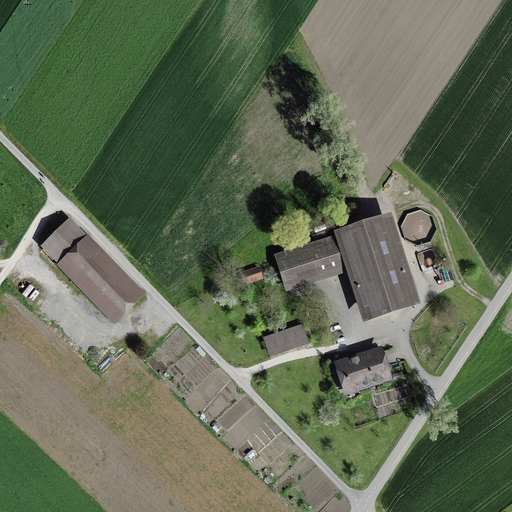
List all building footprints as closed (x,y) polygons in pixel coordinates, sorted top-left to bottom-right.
[(279,259),(287,284),(348,264),(366,316),(413,301),(386,219),(341,233),(343,238),(279,259)] [(141,295),(68,220),(42,244),(115,320),(141,295)] [(259,268),(241,274),(245,284),(262,278),(259,268)] [(302,326),(265,338),(270,354),(307,342),(302,326)] [(380,350),(337,365),(345,391),(389,377),(380,350)]
